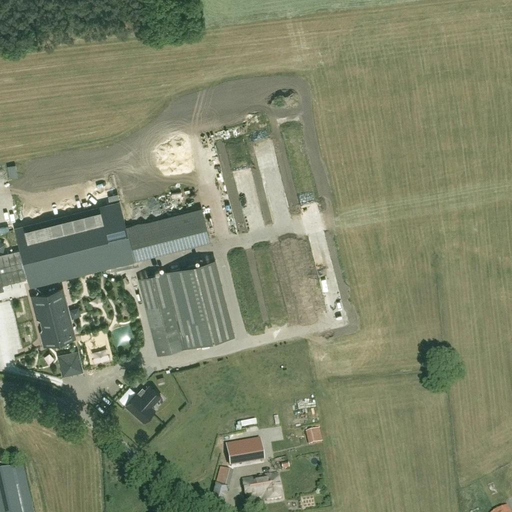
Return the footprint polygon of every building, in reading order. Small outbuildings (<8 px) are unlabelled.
[(101,215),(111,254),(131,249),(126,226),(119,200),(15,227),(27,276),(58,268),(56,257),(60,256),(59,250),(54,251),(52,244),(49,244),(48,241),(52,240),(51,237),(55,236),(53,227),(101,215)] [(150,250),(133,255),(134,259),(210,240),(201,207),(143,222),(150,250)] [(58,268),(111,254),(101,215),(53,227),(55,236),(51,237),(52,240),(48,241),(49,244),(52,244),(54,251),(59,250),(60,256),(56,257),(58,268)] [(150,250),(143,222),(126,226),(131,249),(133,255),(150,250)] [(0,290),(4,290),(2,284),(26,279),(23,267),(22,261),(19,249),(0,253),(0,290)] [(133,255),(131,249),(111,254),(58,268),(27,276),(29,286),(134,259),(133,255)] [(215,258),(137,277),(157,354),(234,335),(215,258)] [(31,294),(37,318),(40,320),(42,327),(40,330),(44,346),(75,339),(62,286),(31,294)] [(81,301),(79,294),(71,296),(73,303),(81,301)] [(109,304),(114,327),(135,322),(129,299),(109,304)] [(116,341),(135,336),(132,323),(113,328),(116,341)] [(87,367),(99,366),(99,359),(106,359),(104,333),(85,334),(87,367)] [(78,349),(56,354),(61,376),(83,371),(78,349)] [(137,394),(135,393),(125,405),(142,421),(153,409),(150,407),(161,395),(149,385),(144,390),(142,388),(137,394)] [(226,436),(227,441),(253,434),(252,430),(226,436)] [(319,430),(310,432),(313,445),(322,442),(319,430)] [(260,440),(239,444),(243,463),(263,460),(260,440)] [(243,463),(239,444),(226,446),(230,466),(243,463)] [(0,511),(32,511),(23,467),(0,472),(0,511)] [(266,500),(266,502),(283,499),(278,473),(242,480),(247,504),(266,500)] [(221,511),(223,507),(228,488),(229,485),(217,482),(211,504),(210,510),(216,511),(221,511)]
